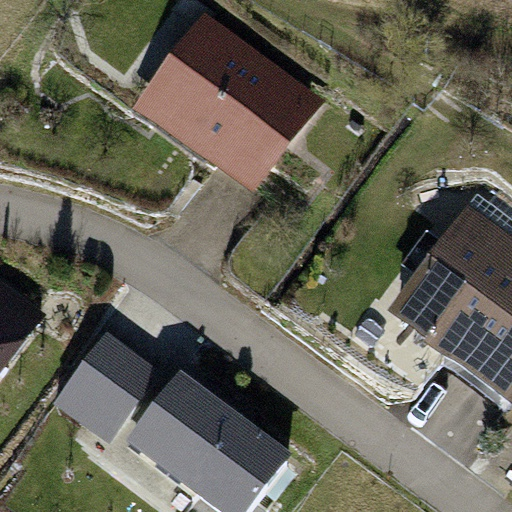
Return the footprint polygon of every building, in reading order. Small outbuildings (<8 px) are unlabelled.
[(313,110),(214,37),(171,94),(160,86),(138,116),(156,129),(165,117),(256,185),(313,110)] [(511,248),(474,220),(401,319),(511,400),(511,248)] [(0,379),(44,323),(28,310),(19,322),(11,316),(10,302),(0,294),(0,379)] [(122,431),(160,378),(108,342),(60,410),(88,429),(98,415),(122,431)] [(257,511),(291,467),(181,386),(142,439),(183,469),(175,479),(220,511),(257,511)]
